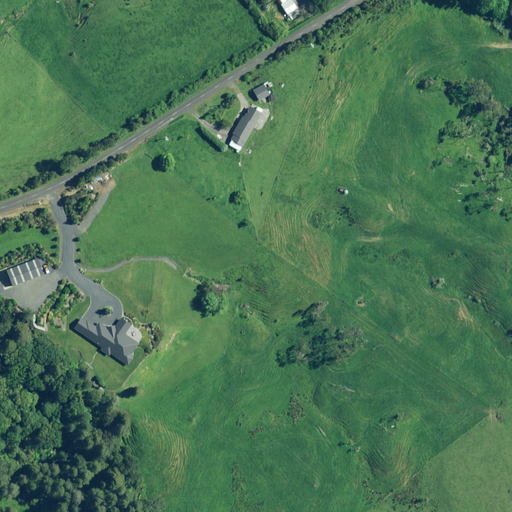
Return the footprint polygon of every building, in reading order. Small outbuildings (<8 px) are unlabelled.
[(287,0),(286,1),(285,0),(279,0),(282,3),(280,4),(291,20),(297,17),(293,11),(297,8),(291,0),(287,0)] [(268,95),(263,84),(252,90),(258,100),(268,95)] [(257,107),(255,110),(249,107),(243,118),(242,117),(232,134),(233,135),(228,145),(240,151),(250,132),(252,133),(259,121),(257,119),(260,114),(262,110),(257,107)] [(37,258),(4,271),(10,287),(43,274),(37,258)] [(119,318),(113,326),(106,327),(98,322),(95,327),(81,317),(73,328),(101,347),(100,350),(108,356),(110,354),(126,365),(132,357),(130,355),(138,343),(124,334),(130,325),(119,318)]
